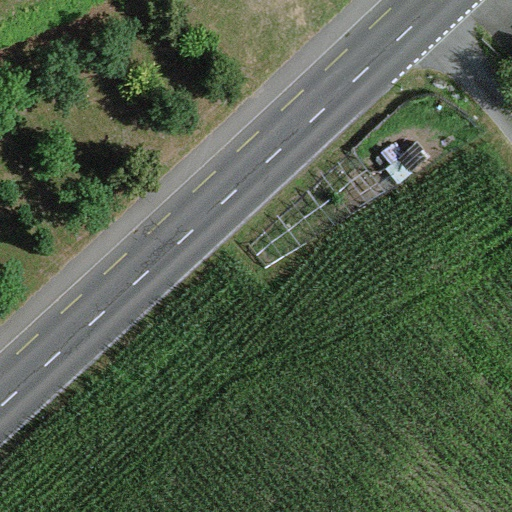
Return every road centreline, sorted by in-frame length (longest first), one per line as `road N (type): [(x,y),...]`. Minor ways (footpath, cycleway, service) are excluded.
road 1 (secondary): [(0,405),(441,0)]
road 2 (track): [(511,123),(429,11)]
